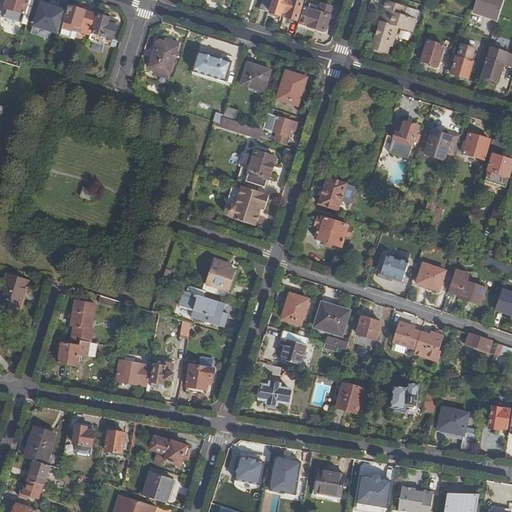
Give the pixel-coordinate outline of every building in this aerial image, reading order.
[(30,0),(7,0),(3,15),(23,22),(30,0)] [(264,0),(261,9),(269,12),(273,0),(264,0)] [(284,13),(287,14),(290,0),(276,0),(272,13),(274,13),(273,16),(279,18),(281,15),(283,15),(284,13)] [(295,0),(290,0),(287,14),(290,15),(290,18),(299,21),(305,3),(295,0)] [(312,9),(314,1),(311,0),(308,0),(302,21),(308,23),(308,25),(327,31),(332,16),(331,16),(333,8),(322,5),(320,12),(312,9)] [(479,0),(475,14),(498,22),(505,0),(479,0)] [(418,12),(385,1),(382,10),(386,11),(383,23),(381,23),(374,42),(373,42),(369,50),(388,56),(391,47),(392,48),(399,29),(412,33),(417,21),(415,20),(418,12)] [(66,11),(41,3),(34,27),(59,35),(66,11)] [(91,36),(98,15),(71,6),(62,34),(72,37),(74,31),(91,36)] [(111,19),(100,15),(94,32),(115,39),(119,26),(109,24),(111,19)] [(179,47),(160,41),(152,67),(171,73),(179,47)] [(436,67),(443,47),(427,42),(421,62),(436,67)] [(456,44),(447,74),(452,75),(457,59),(459,59),(463,46),(456,44)] [(457,59),(452,75),(468,80),(474,64),(471,63),(476,51),(463,46),(459,59),(457,59)] [(230,78),(237,57),(210,49),(204,71),(230,78)] [(235,80),(242,59),(237,57),(230,78),(235,80)] [(504,66),(489,61),(482,79),(499,84),(504,66)] [(272,70),(249,62),(242,83),(265,91),(272,70)] [(306,80),(288,74),(280,99),(298,105),(306,80)] [(224,117),(225,114),(218,112),(215,121),(222,123),(224,117)] [(275,141),(287,145),(292,129),(296,130),(298,123),(268,113),(264,128),(278,132),(275,141)] [(224,117),(222,123),(221,125),(261,137),(261,136),(264,129),(224,117)] [(397,134),(395,142),(413,148),(419,127),(417,124),(413,124),(412,126),(405,124),(401,135),(397,134)] [(452,165),(459,142),(439,136),(432,159),(452,165)] [(490,142),(470,136),(463,155),(484,162),(490,142)] [(503,139),(495,137),(489,154),(494,156),(486,181),(507,188),(511,172),(511,162),(497,157),(503,139)] [(247,154),(245,164),(252,166),(248,181),(267,187),(277,157),(257,151),(255,156),(247,154)] [(328,180),(319,205),(338,211),(346,186),(328,180)] [(256,226),(261,211),(262,206),(266,207),(270,195),(242,186),(236,205),(231,203),(227,206),(225,211),(227,215),(232,217),(231,218),(256,226)] [(94,190),(85,187),(82,195),(92,198),(94,190)] [(419,244),(425,245),(426,246),(435,218),(428,216),(419,244)] [(346,226),(318,217),(315,227),(319,229),(316,240),(341,248),(345,238),(350,237),(352,231),(346,226)] [(462,248),(459,247),(455,256),(479,263),(480,259),(461,253),(462,248)] [(410,262),(390,255),(383,275),(403,283),(410,262)] [(511,265),(487,257),(485,265),(511,273),(511,265)] [(228,266),(216,262),(207,287),(228,293),(235,272),(227,269),(228,266)] [(446,273),(424,265),(417,285),(440,292),(446,273)] [(1,319),(21,326),(23,320),(18,318),(31,281),(9,274),(0,298),(0,312),(2,313),(1,319)] [(454,278),(449,293),(462,296),(461,298),(480,305),(486,289),(454,278)] [(511,293),(503,290),(496,311),(511,316),(511,293)] [(217,310),(219,302),(185,291),(180,305),(194,310),(192,317),(226,328),(230,315),(225,313),(217,310)] [(308,301),(289,295),(281,321),(300,327),(308,301)] [(76,326),(74,340),(82,342),(91,343),(92,343),(95,329),(93,328),(96,304),(76,301),(72,325),(76,326)] [(227,305),(219,302),(217,310),(225,313),(227,305)] [(351,311),(324,304),(317,327),(344,335),(351,311)] [(382,323),(364,318),(359,333),(378,338),(382,323)] [(180,339),(188,340),(191,323),(183,321),(180,339)] [(416,349),(422,333),(415,331),(407,328),(409,324),(401,322),(394,342),(416,349)] [(310,338),(285,331),(281,344),(287,346),(283,359),(302,365),(310,338)] [(431,336),(422,333),(416,349),(415,355),(438,363),(442,352),(439,351),(444,337),(436,334),(436,338),(431,336)] [(497,354),(501,345),(471,335),(468,345),(497,354)] [(91,343),(82,342),(81,347),(57,343),(56,355),(62,356),(61,363),(78,366),(80,355),(89,357),(91,343)] [(96,357),(98,344),(92,343),(91,343),(89,357),(96,357)] [(489,357),(475,352),(472,359),(483,363),(483,366),(486,367),(489,357)] [(119,381),(149,386),(149,382),(152,367),(153,359),(123,354),(119,381)] [(152,367),(149,382),(154,383),(153,387),(162,388),(164,379),(174,380),(175,374),(173,374),(174,364),(166,363),(165,367),(157,366),(156,367),(152,367)] [(280,375),(281,367),(263,364),(262,373),(280,375)] [(214,370),(190,366),(186,392),(205,395),(208,380),(212,381),(214,370)] [(270,384),(263,383),(260,399),(267,401),(266,403),(268,403),(268,406),(275,407),(275,405),(277,405),(277,403),(288,405),(291,388),(280,386),(281,382),(271,380),(270,384)] [(339,383),(333,401),(338,402),(343,384),(339,383)] [(343,384),(338,402),(337,408),(358,414),(365,390),(343,384)] [(394,388),(391,410),(395,410),(395,414),(402,415),(402,412),(405,412),(406,406),(418,408),(419,397),(418,397),(420,387),(408,385),(407,390),(394,388)] [(435,412),(441,386),(432,385),(426,410),(435,412)] [(511,411),(494,408),(490,429),(500,431),(501,428),(508,429),(511,411)] [(461,452),(472,453),(476,435),(465,433),(469,414),(444,409),(439,430),(465,435),(461,452)] [(76,444),(94,447),(97,432),(90,430),(90,427),(79,426),(77,439),(69,438),(66,455),(69,455),(70,453),(74,454),(76,444)] [(37,430),(27,458),(35,461),(52,466),(56,455),(52,454),(54,448),(52,448),(56,436),(37,430)] [(126,434),(104,431),(103,439),(108,440),(106,450),(123,453),(126,434)] [(156,438),(152,450),(169,455),(167,460),(182,464),(185,455),(190,457),(193,448),(187,447),(188,446),(173,441),(172,442),(156,438)] [(94,447),(76,444),(74,454),(90,457),(93,455),(94,447)] [(243,459),(236,458),(233,482),(259,485),(262,458),(244,456),(243,459)] [(296,496),(300,462),(272,458),(268,493),(296,496)] [(35,461),(29,480),(44,485),(46,486),(52,466),(35,461)] [(369,482),(369,468),(354,468),(354,482),(369,482)] [(345,476),(322,472),(319,492),(342,496),(345,476)] [(152,473),(144,496),(168,503),(175,480),(152,473)] [(44,485),(29,480),(25,494),(40,498),(44,485)] [(431,511),(435,493),(404,487),(399,511),(402,511),(431,511)] [(450,495),(447,511),(475,511),(479,493),(475,493),(474,499),(450,495)] [(154,511),(157,506),(121,495),(115,511),(154,511)] [(37,511),(38,509),(18,503),(15,511),(37,511)]
